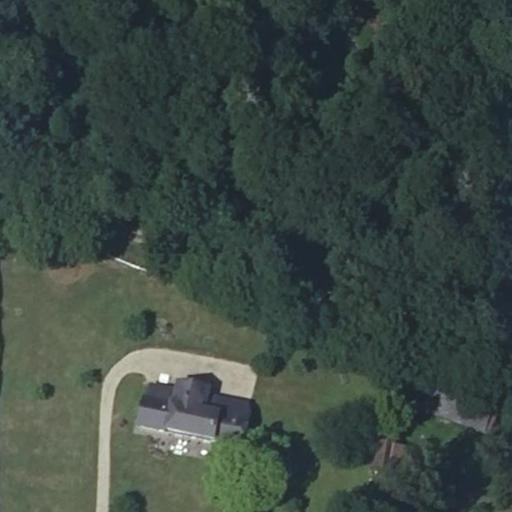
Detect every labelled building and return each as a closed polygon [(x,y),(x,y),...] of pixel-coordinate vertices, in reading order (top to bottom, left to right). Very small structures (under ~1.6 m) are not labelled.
[(423,381),(421,387),(440,394),(468,404),(471,398),(423,381)] [(151,387),(148,402),(144,401),(138,427),(238,447),(247,406),(208,398),(209,391),(179,385),(178,393),(151,387)] [(440,394),(421,387),(413,408),(433,415),(440,394)] [(460,425),(468,404),(440,394),(433,415),(460,425)] [(474,406),(468,404),(460,425),(465,427),(474,406)] [(375,474),(390,477),(393,468),(406,470),(410,451),(380,445),(375,474)]
